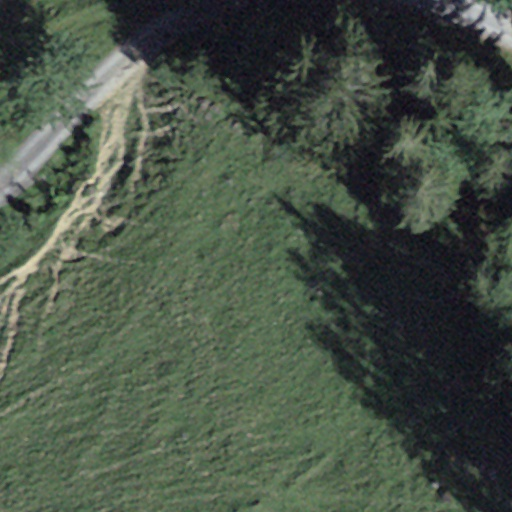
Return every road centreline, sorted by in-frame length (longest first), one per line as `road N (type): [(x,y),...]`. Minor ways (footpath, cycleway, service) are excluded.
road 1 (track): [(279,0),(194,16),(97,82)]
road 2 (track): [(0,187),(97,82)]
